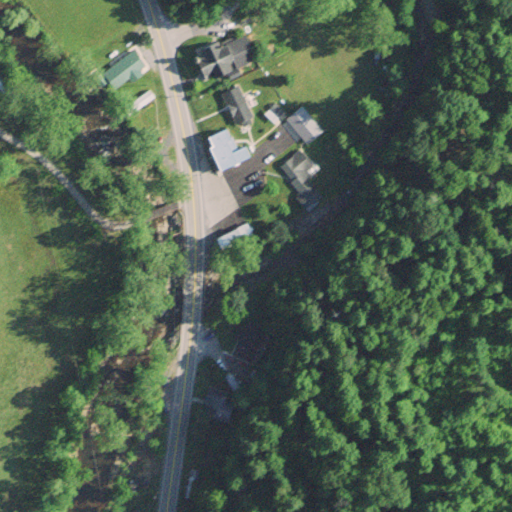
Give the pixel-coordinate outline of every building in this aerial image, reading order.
[(200,80),(208,77),(212,83),(226,76),(228,82),(241,76),(236,70),(256,60),(245,35),(237,39),(234,34),(198,50),(202,58),(192,63),(200,80)] [(101,74),(132,51),(139,60),(108,83),(101,74)] [(237,88),(251,117),(248,118),(251,123),(242,128),(240,123),(235,125),(221,96),(237,88)] [(121,110),(148,90),(155,99),(128,119),(121,110)] [(261,116),(271,125),(277,119),(280,122),(286,116),(274,104),(261,116)] [(285,121),(306,145),(322,132),(302,107),(285,121)] [(204,150),(215,174),(248,158),(243,147),(236,151),(230,138),(228,139),(223,129),(204,138),(208,147),(204,150)] [(282,167),(291,177),(287,180),(299,194),(293,200),(306,215),(317,205),(315,203),(320,198),(305,182),(309,179),(303,172),(309,167),(297,153),(282,167)] [(213,238),(245,223),(253,241),(221,256),(213,238)] [(232,357),(238,343),(233,341),(238,329),(246,332),(249,324),(271,333),(258,367),(232,357)] [(208,387),(230,394),(227,401),(237,404),(230,425),(205,417),(209,404),(203,402),(208,387)] [(191,471),(186,499),(198,502),(203,473),(191,471)]
